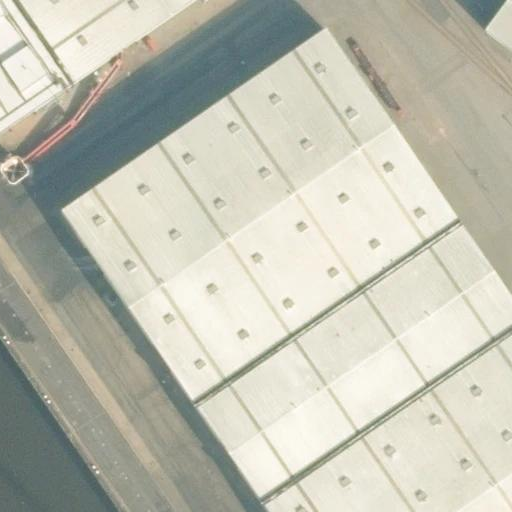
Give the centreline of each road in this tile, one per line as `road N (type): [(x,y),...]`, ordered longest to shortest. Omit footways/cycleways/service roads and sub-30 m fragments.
road 1 (unknown): [(278,0),(0,191)]
road 2 (unknown): [(511,126),(410,0)]
